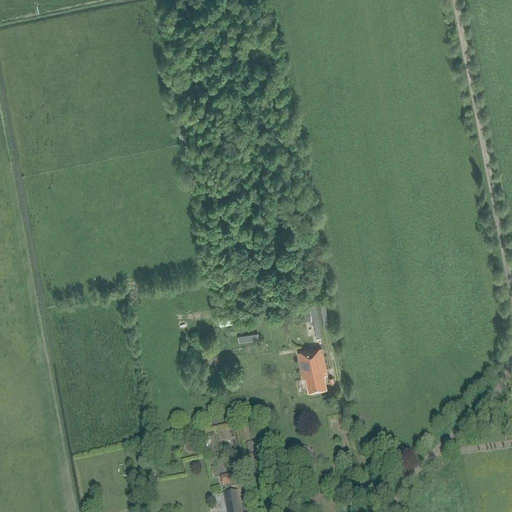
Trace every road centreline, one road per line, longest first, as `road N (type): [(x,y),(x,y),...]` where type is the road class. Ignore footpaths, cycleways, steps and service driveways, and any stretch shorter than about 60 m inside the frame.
road 1 (track): [(511,289),(456,0)]
road 2 (track): [(393,511),(412,474),(491,395),(511,358)]
